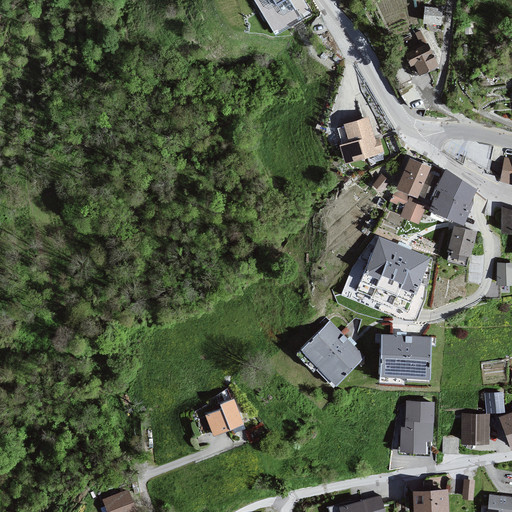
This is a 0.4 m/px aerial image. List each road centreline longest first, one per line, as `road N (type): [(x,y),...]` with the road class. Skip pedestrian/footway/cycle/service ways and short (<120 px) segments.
road 1 (residential): [(511,455),(303,493),(285,511)]
road 2 (tertiary): [(415,141),(323,0)]
road 3 (unclassified): [(468,133),(437,95),(450,0)]
